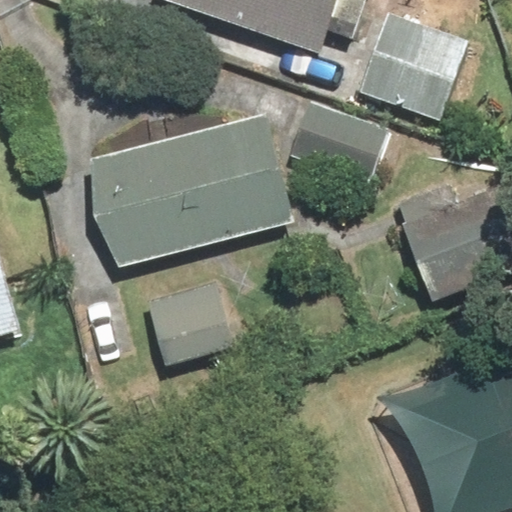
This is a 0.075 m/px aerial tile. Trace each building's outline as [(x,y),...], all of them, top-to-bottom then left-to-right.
[(177,0),(324,51),(332,30),(358,39),(372,0),(177,0)] [(470,45),(389,18),(362,97),(444,124),(470,45)] [(393,128),(309,102),(291,161),(375,187),(393,128)] [(97,161),(124,267),(301,221),(273,115),(97,161)] [(0,340),(30,333),(0,214),(0,340)] [(223,281),(153,299),(171,366),(240,349),(223,281)] [(511,511),(511,353),(381,405),(422,511),(511,511)]
